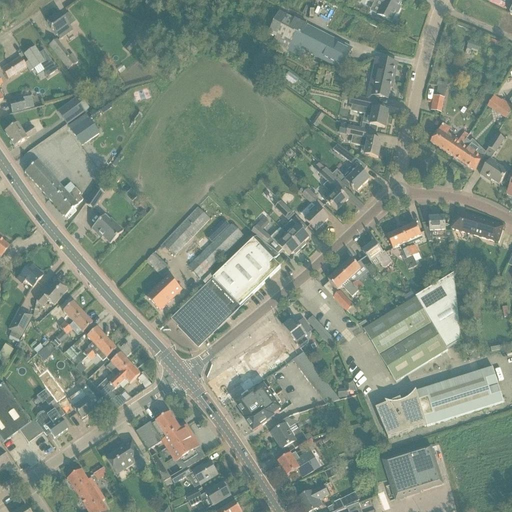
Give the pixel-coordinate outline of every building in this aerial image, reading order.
[(285,0),(279,12),(268,34),(275,37),(271,44),(279,48),(278,50),(287,55),(288,52),(301,59),(304,52),(332,66),(341,71),(352,50),(343,45),(312,29),(322,9),(303,0),(285,0)] [(377,16),(391,23),(396,15),(398,15),(401,9),(400,8),(399,7),(402,0),(366,0),(374,4),(376,1),(383,4),(377,16)] [(50,29),(51,30),(59,40),(72,31),(59,14),(46,23),(51,29),(50,29)] [(134,37),(124,49),(129,53),(139,41),(134,37)] [(69,57),(57,42),(50,47),(67,71),(71,68),(65,60),(69,57)] [(34,49),(24,56),(28,63),(24,65),(26,69),(29,73),(40,66),(48,77),(56,72),(43,52),(38,56),(34,49)] [(1,71),(8,81),(26,69),(20,59),(1,71)] [(371,96),(387,99),(390,84),(392,85),(397,65),(379,61),(371,96)] [(372,117),(369,132),(375,133),(377,127),(385,129),(388,113),(373,110),(364,108),(366,101),(342,96),(341,101),(350,103),(349,106),(354,107),(353,113),(372,117)] [(22,99),(8,103),(11,114),(33,109),(33,108),(32,104),(30,97),(22,99)] [(433,104),(442,106),(444,99),(434,97),(433,104)] [(487,108),(494,112),(506,119),(511,109),(511,107),(502,100),(501,101),(494,97),(487,108)] [(58,113),(67,126),(84,113),(75,101),(58,113)] [(311,125),(316,128),(324,117),(320,113),(311,125)] [(85,115),(67,127),(81,147),(99,135),(85,115)] [(4,133),(14,148),(26,140),(25,140),(35,134),(32,128),(22,134),(16,125),(4,133)] [(341,126),(339,134),(347,135),(348,128),(341,126)] [(442,126),(431,143),(454,159),(463,145),(462,144),(468,136),(464,133),(458,142),(447,135),(446,136),(445,135),(449,130),(442,126)] [(375,133),(369,132),(348,128),(347,135),(355,137),(354,146),(362,147),(361,153),(362,156),(365,156),(378,159),(382,143),(374,141),(375,133)] [(489,149),(495,154),(504,140),(498,136),(489,149)] [(463,145),(454,159),(474,172),(483,158),(463,145)] [(332,151),(352,165),(356,160),(337,146),(332,151)] [(68,196),(37,162),(24,174),(65,218),(66,217),(68,219),(75,213),(73,211),(77,207),(77,206),(83,201),(78,196),(80,195),(78,192),(79,192),(76,189),(75,190),(75,189),(68,196)] [(480,176),(486,180),(487,178),(499,186),(507,173),(489,162),(480,176)] [(348,201),(341,193),(345,189),(338,181),(325,169),(325,170),(320,165),(314,171),(327,183),(323,187),(329,193),(323,198),(336,213),(348,201)] [(346,183),(352,189),(351,189),(353,191),(354,190),(356,193),(369,181),(354,165),(348,171),(349,173),(343,179),(347,182),(346,183)] [(302,197),(313,207),(318,202),(304,188),(299,192),(303,196),(302,197)] [(85,206),(92,211),(103,195),(96,190),(85,206)] [(275,208),(285,218),(290,213),(280,203),(275,208)] [(306,211),(301,216),(306,221),(309,225),(316,232),(328,221),(321,213),(318,210),(315,207),(314,208),(313,207),(312,206),(306,211)] [(160,248),(163,250),(165,248),(174,257),(209,221),(197,209),(174,234),(174,233),(160,248)] [(451,230),(498,244),(504,227),(483,220),(456,212),(453,222),(451,230)] [(98,223),(91,230),(98,237),(100,236),(110,246),(117,239),(121,234),(122,233),(110,221),(109,222),(104,217),(98,223)] [(282,231),(281,231),(300,251),(306,245),(304,244),(309,239),(297,227),(301,223),(296,217),(291,221),(286,227),(282,231)] [(453,243),(452,232),(445,233),(445,228),(445,218),(429,219),(430,224),(422,225),(425,234),(428,243),(432,243),(432,240),(446,239),(448,239),(448,243),(453,243)] [(280,248),(272,240),(272,241),(262,232),(270,224),(264,219),(256,228),(251,234),(256,238),(275,253),(280,248)] [(213,244),(188,268),(200,280),(243,238),(231,226),(230,227),(223,220),(205,237),(213,244)] [(416,225),(401,232),(407,244),(421,237),(416,225)] [(300,251),(281,231),(272,240),(280,248),(282,251),(289,258),(294,254),(295,255),(300,251)] [(407,244),(401,232),(387,238),(393,250),(399,247),(406,261),(404,261),(408,271),(417,267),(417,265),(415,263),(410,250),(407,244)] [(275,253),(256,238),(223,270),(217,275),(171,320),(198,348),(244,304),(245,306),(249,302),(247,301),(280,269),(274,262),(280,256),(275,253)] [(0,258),(9,248),(0,241),(0,258)] [(360,263),(367,273),(373,281),(377,278),(378,274),(370,264),(376,260),(381,267),(381,268),(384,268),(392,263),(384,253),(382,254),(375,244),(368,248),(366,248),(363,250),(363,252),(362,253),(367,258),(360,263)] [(414,247),(410,250),(415,263),(420,260),(414,247)] [(146,263),(162,278),(169,271),(153,255),(146,263)] [(276,262),(280,267),(284,263),(280,259),(276,262)] [(360,280),(355,275),(361,271),(365,275),(367,273),(360,263),(356,266),(352,261),(350,262),(348,262),(345,264),(345,267),(340,272),(349,281),(352,285),(352,286),(359,292),(363,288),(358,282),(360,280)] [(219,265),(213,271),(217,275),(223,270),(219,265)] [(16,281),(21,285),(24,282),(32,289),(42,277),(30,266),(16,281)] [(201,281),(206,286),(215,277),(210,272),(201,281)] [(352,285),(349,281),(340,272),(328,282),(337,292),(342,287),(353,298),(359,292),(352,286),(352,285)] [(415,300),(431,326),(447,352),(461,344),(455,288),(464,287),(463,276),(454,277),(415,300)] [(147,299),(160,312),(181,292),(168,279),(147,299)] [(44,289),(38,297),(37,297),(36,303),(42,308),(47,301),(54,307),(67,292),(56,283),(48,292),(44,289)] [(415,292),(404,296),(406,301),(417,296),(415,292)] [(333,299),(347,313),(353,308),(339,293),(333,299)] [(366,334),(380,357),(431,326),(415,300),(363,332),(364,335),(366,334)] [(62,313),(72,324),(82,315),(72,304),(62,313)] [(7,331),(20,337),(31,316),(18,309),(7,331)] [(82,315),(72,324),(82,334),(91,325),(82,315)] [(38,327),(44,332),(54,322),(49,316),(38,327)] [(289,321),(282,327),(296,345),(297,346),(300,350),(301,350),(301,351),(307,346),(311,334),(310,334),(312,332),(304,321),(298,326),(295,321),(291,324),(289,321)] [(59,328),(63,332),(68,328),(64,323),(59,328)] [(431,326),(380,357),(396,383),(447,352),(431,326)] [(315,331),(332,349),(337,345),(320,327),(315,331)] [(68,328),(63,332),(66,336),(71,331),(68,328)] [(86,339),(96,350),(106,341),(96,330),(86,339)] [(278,331),(255,348),(272,371),(295,353),(278,331)] [(67,338),(62,333),(56,339),(61,344),(67,338)] [(103,362),(115,351),(106,341),(96,350),(91,354),(95,357),(96,355),(103,362)] [(0,353),(0,364),(2,366),(13,351),(5,346),(0,353)] [(83,355),(86,358),(91,354),(88,350),(83,355)] [(95,357),(91,354),(86,358),(90,362),(95,357)] [(292,361),(298,369),(308,361),(303,354),(292,361)] [(107,380),(110,384),(130,366),(119,355),(105,368),(112,376),(107,380)] [(298,369),(303,376),(314,368),(308,361),(298,369)] [(235,362),(212,379),(228,402),(251,385),(235,362)] [(130,366),(110,384),(107,387),(99,394),(109,404),(115,398),(111,394),(125,381),(129,385),(139,377),(130,366)] [(303,376),(309,384),(320,375),(314,368),(303,376)] [(376,409),(388,439),(410,432),(410,431),(427,426),(427,427),(503,403),(492,369),(417,393),(412,397),(407,401),(402,403),(400,400),(389,404),(385,403),(386,405),(376,409)] [(48,372),(39,379),(58,405),(68,397),(48,372)] [(309,384),(315,391),(325,383),(320,375),(309,384)] [(138,379),(147,389),(151,386),(142,377),(138,379)] [(80,379),(76,384),(81,389),(85,385),(80,379)] [(345,390),(338,391),(338,399),(350,398),(349,393),(354,393),(353,382),(344,382),(345,390)] [(315,391),(320,399),(331,390),(325,383),(315,391)] [(0,387),(0,444),(1,446),(31,424),(25,416),(5,388),(3,385),(0,387)] [(245,422),(250,429),(253,433),(274,418),(273,416),(281,411),(264,387),(256,393),(255,391),(236,405),(247,420),(245,422)] [(331,390),(320,399),(326,406),(339,401),(331,390)] [(45,391),(36,397),(42,405),(45,402),(49,407),(51,410),(56,406),(50,398),(51,398),(48,394),(45,391)] [(69,403),(73,409),(72,409),(75,413),(81,421),(95,411),(89,403),(86,399),(81,392),(75,397),(76,399),(70,403),(69,403)] [(117,401),(121,406),(122,408),(123,407),(127,405),(127,404),(121,398),(117,401)] [(36,423),(35,424),(46,438),(50,435),(54,440),(67,431),(63,426),(61,423),(59,420),(56,417),(53,412),(50,415),(49,414),(47,415),(44,414),(41,414),(38,417),(36,420),(36,423)] [(151,424),(136,433),(137,435),(148,452),(156,447),(162,443),(179,470),(181,469),(183,472),(187,470),(206,458),(204,455),(185,427),(180,431),(169,415),(152,426),(151,424)] [(308,442),(305,437),(302,433),(292,439),(291,436),(293,435),(288,427),(286,428),(285,426),(284,427),(272,434),(282,451),(292,445),(295,450),(298,448),(308,442)] [(122,449),(115,454),(106,460),(116,474),(125,469),(126,470),(133,465),(132,464),(143,457),(132,441),(121,448),(122,449)] [(308,442),(298,448),(301,452),(310,447),(314,445),(311,441),(308,442)] [(382,460),(395,501),(443,486),(431,447),(409,454),(408,452),(382,460)] [(0,470),(8,465),(0,452),(0,470)] [(314,472),(304,456),(299,459),(295,453),(291,456),(290,456),(278,463),(287,478),(297,472),(302,479),(314,472)] [(152,458),(151,459),(154,464),(159,461),(156,456),(152,458)] [(197,481),(200,486),(218,476),(211,464),(200,471),(199,469),(192,473),(197,481)] [(94,475),(98,482),(108,475),(104,469),(94,475)] [(171,479),(171,480),(175,486),(183,481),(191,476),(187,470),(183,472),(171,479)] [(107,511),(101,503),(105,500),(91,480),(88,482),(81,471),(67,480),(87,511),(107,511)] [(221,502),(230,497),(223,485),(211,493),(210,490),(205,494),(200,497),(197,491),(185,497),(191,508),(203,502),(208,499),(213,507),(221,502)] [(298,500),(304,511),(314,511),(320,510),(316,503),(330,496),(325,486),(298,500)] [(332,507),(327,509),(328,511),(337,511),(344,510),(359,502),(355,494),(340,502),(339,501),(333,504),(332,507)] [(240,511),(235,503),(220,511),(240,511)]
